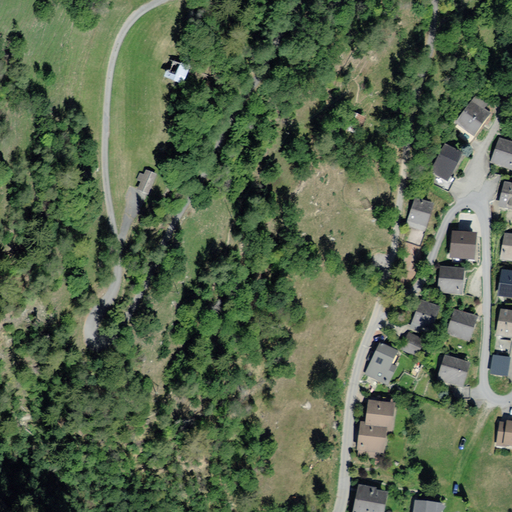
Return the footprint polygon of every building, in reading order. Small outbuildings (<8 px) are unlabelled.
[(180,67),(163,59),(155,78),(172,85),(180,67)] [(490,115),(472,102),(455,125),(473,138),(490,115)] [(346,111),(338,128),(355,135),(362,118),(346,111)] [(511,169),(511,142),(499,138),(490,164),(511,172),(511,169)] [(462,155),(442,146),(429,175),(449,184),(462,155)] [(139,169),(130,189),(141,194),(150,174),(139,169)] [(511,186),(501,183),(495,207),(511,211),(511,186)] [(432,205),(412,199),(404,227),(423,233),(432,205)] [(361,210),(367,209),(365,200),(359,202),(361,210)] [(475,234),(450,232),(447,259),(472,262),(475,234)] [(511,235),(505,234),(499,259),(511,262),(511,235)] [(464,272),(438,269),(435,295),(461,298),(464,272)] [(511,273),(501,271),(495,297),(511,300),(511,273)] [(437,309),(419,302),(410,324),(429,331),(437,309)] [(476,318),(453,310),(445,335),(467,343),(476,318)] [(511,312),(499,310),(494,336),(511,339),(511,312)] [(424,337),(407,330),(399,349),(416,356),(424,337)] [(379,347),(365,375),(385,385),(390,375),(386,373),(395,356),(379,347)] [(469,363),(442,355),(434,380),(462,388),(469,363)] [(367,401),(363,425),(358,425),(355,448),(379,452),(383,429),(389,429),(393,405),(367,401)] [(511,422),(499,420),(495,446),(511,448),(511,422)] [(354,488),(348,511),(379,511),(383,494),(354,488)] [(439,511),(441,504),(411,500),(409,511),(439,511)]
